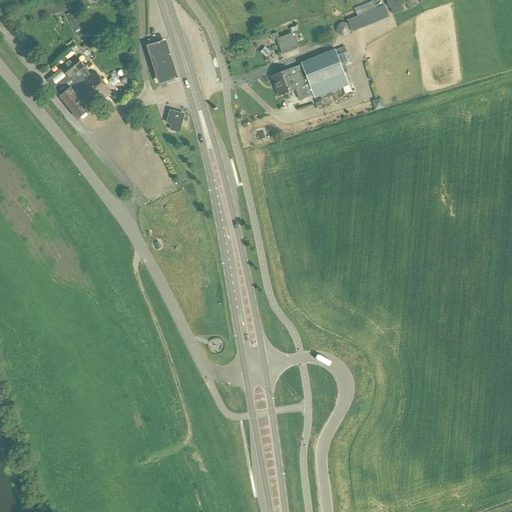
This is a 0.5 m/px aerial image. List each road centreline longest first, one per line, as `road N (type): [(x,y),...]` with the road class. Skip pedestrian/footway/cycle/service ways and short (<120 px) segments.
road 1 (primary): [(254,367),(225,203),(164,0)]
road 2 (unclassified): [(208,372),(127,228),(0,67)]
road 3 (tertiary): [(254,367),(316,357),(342,370),(346,399),(321,453),(327,511)]
road 4 (primary): [(278,511),(254,367)]
